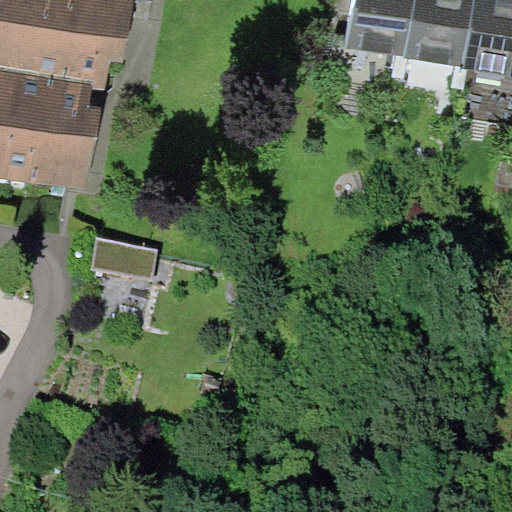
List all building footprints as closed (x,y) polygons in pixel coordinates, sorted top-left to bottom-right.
[(134,0),(0,0),(0,66),(92,83),(106,86),(110,61),(123,63),(134,0)] [(414,0),(369,0),(366,42),(411,46),(414,0)] [(478,0),(426,0),(421,49),(473,55),(478,0)] [(511,0),(486,0),(476,66),(511,72),(511,0)] [(92,83),(0,66),(0,177),(88,193),(102,108),(88,106),(92,83)]
